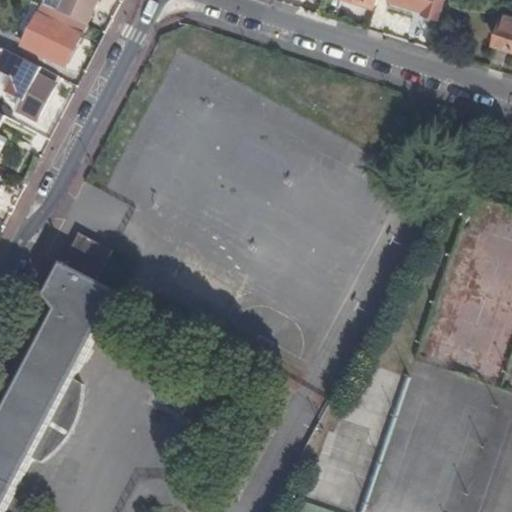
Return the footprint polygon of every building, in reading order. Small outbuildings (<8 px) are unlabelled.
[(88,25),(99,0),(63,0),(58,12),(88,25)] [(440,20),(446,0),(392,0),(426,10),(425,15),(440,20)] [(65,69),(88,25),(58,12),(45,7),(25,44),(47,56),(46,58),(65,69)] [(511,16),(506,15),(496,44),(497,45),(496,50),(511,54),(511,51),(511,16)] [(37,122),(57,84),(38,75),(41,68),(1,49),(0,51),(0,73),(14,82),(7,94),(22,103),(18,112),(37,122)] [(57,84),(60,78),(41,68),(38,75),(57,84)] [(0,161),(10,142),(0,135),(0,161)] [(511,511),(511,211),(473,198),(365,511),(343,511),(308,503),(304,511),(511,511)] [(0,511),(4,511),(32,458),(45,463),(51,459),(61,448),(70,437),(75,428),(80,415),(83,403),(85,386),(75,377),(120,294),(97,282),(112,252),(78,233),(63,264),(47,297),(58,312),(0,421),(0,511)] [(175,365),(158,397),(212,426),(229,394),(175,365)]
